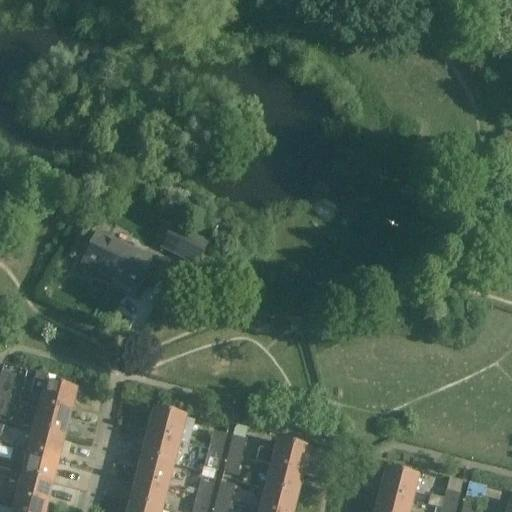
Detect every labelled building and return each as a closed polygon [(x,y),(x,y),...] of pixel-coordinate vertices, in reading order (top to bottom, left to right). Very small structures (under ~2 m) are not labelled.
[(208,243),(172,224),(159,249),(196,267),(208,243)] [(135,293),(150,262),(96,235),(81,265),(135,293)] [(1,373),(0,377),(0,397),(8,400),(14,377),(1,373)] [(40,398),(30,395),(28,404),(38,407),(69,415),(76,392),(44,383),(40,398)] [(0,417),(3,418),(8,400),(0,397),(0,417)] [(63,438),(69,415),(38,407),(28,404),(22,427),(32,430),(63,438)] [(147,435),(178,443),(184,419),(153,411),(147,435)] [(63,438),(32,430),(26,452),(57,461),(63,438)] [(212,433),(207,451),(221,454),(226,437),(212,433)] [(172,466),(178,443),(147,435),(141,458),(172,466)] [(232,438),(227,455),(241,458),(246,442),(232,438)] [(255,462),(271,466),(302,474),(308,451),(277,443),(274,455),(258,451),(255,462)] [(51,484),(57,461),(26,452),(26,453),(12,450),(9,461),(23,465),(20,475),(51,484)] [(217,474),(221,454),(207,451),(203,470),(217,474)] [(241,458),(227,455),(222,475),(236,478),(241,458)] [(166,489),(172,466),(141,458),(135,481),(166,489)] [(265,489),(296,497),(302,474),(271,466),(265,489)] [(380,494),(410,502),(416,479),(386,471),(380,494)] [(51,484),(20,475),(16,490),(9,488),(6,497),(14,499),(14,498),(46,506),(51,484)] [(196,497),(210,500),(214,483),(200,479),(196,497)] [(160,511),(166,489),(135,481),(129,504),(160,511)] [(220,484),(216,501),(230,504),(234,488),(220,484)] [(259,511),(292,511),(296,497),(265,489),(259,511)] [(427,508),(440,511),(442,511),(454,511),(459,497),(445,493),(443,500),(429,497),(427,508)] [(407,511),(410,502),(380,494),(374,511),(407,511)] [(44,511),(46,506),(14,498),(14,499),(3,496),(0,507),(0,508),(11,511),(10,511),(44,511)] [(206,511),(210,500),(196,497),(191,511),(206,511)] [(461,511),(475,511),(478,502),(465,498),(461,511)] [(216,501),(212,511),(227,511),(228,511),(230,504),(216,501)]
